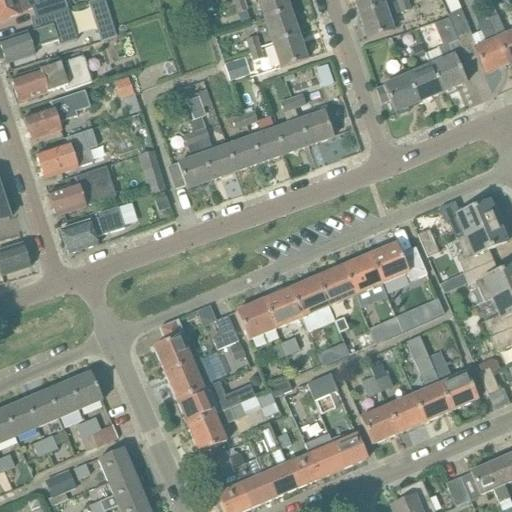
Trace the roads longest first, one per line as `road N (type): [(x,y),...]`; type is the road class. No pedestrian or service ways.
road 1 (residential): [(111,337),(511,169)]
road 2 (residential): [(87,275),(386,165)]
road 3 (residential): [(59,286),(0,105)]
road 4 (residential): [(187,511),(111,337)]
road 5 (residential): [(386,165),(330,0)]
road 6 (residential): [(353,489),(511,418)]
road 7 (residential): [(0,386),(111,337)]
